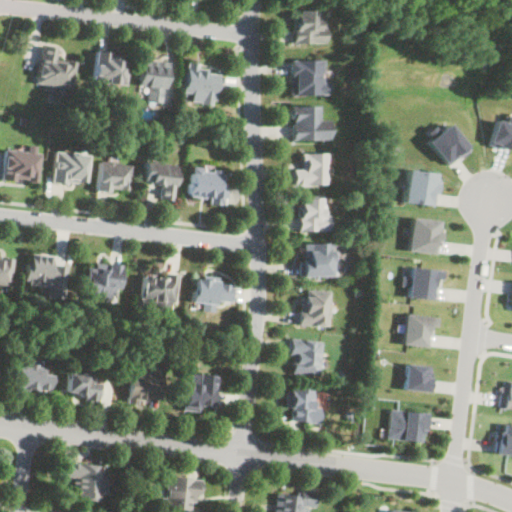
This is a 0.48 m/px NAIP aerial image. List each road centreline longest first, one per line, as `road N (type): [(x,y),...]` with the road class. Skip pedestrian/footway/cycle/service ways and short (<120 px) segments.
road 1 (residential): [(230,511),(257,294),(252,0)]
road 2 (residential): [(355,467),(0,422)]
road 3 (residential): [(450,511),(486,195)]
road 4 (residential): [(257,245),(0,215)]
road 5 (residential): [(249,32),(0,4)]
road 6 (residential): [(355,467),(454,479),(511,498)]
